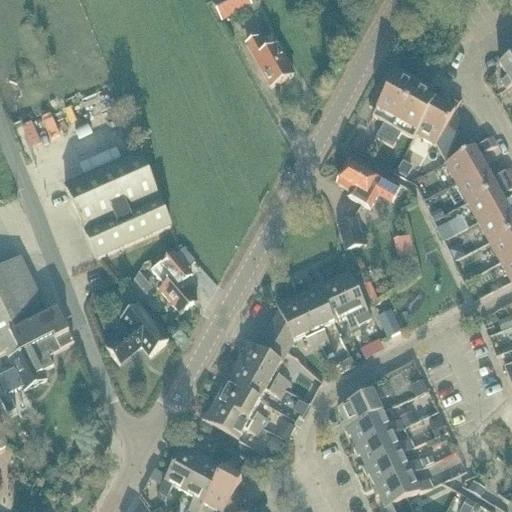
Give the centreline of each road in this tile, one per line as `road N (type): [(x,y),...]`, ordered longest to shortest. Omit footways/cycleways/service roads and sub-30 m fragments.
road 1 (tertiary): [(139,463),(400,0)]
road 2 (unclassified): [(139,463),(0,123)]
road 3 (residential): [(328,511),(305,460),(327,399),(511,300)]
road 4 (residential): [(511,150),(462,75),(511,34)]
